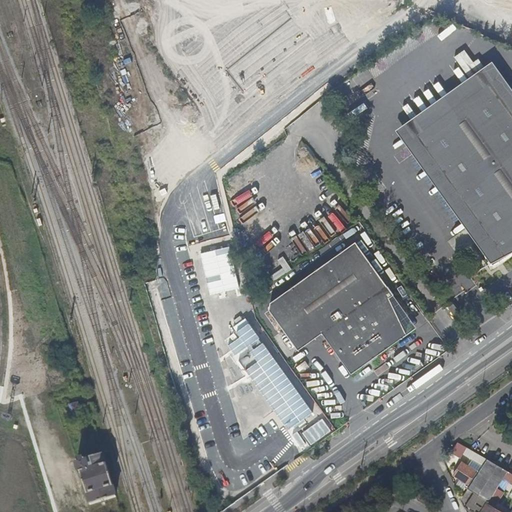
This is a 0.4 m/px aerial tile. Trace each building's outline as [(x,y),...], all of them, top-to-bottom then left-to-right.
[(456,56),(468,74),(478,67),(466,49),(456,56)] [(420,134),(493,83),(505,74),(497,62),(400,131),(408,143),(420,134)] [(511,109),(511,83),(505,74),(493,83),(511,109)] [(511,109),(493,83),(420,134),(493,237),(481,245),(487,253),(494,263),(511,253),(511,109)] [(493,237),(420,134),(408,143),(481,245),(493,237)] [(327,187),(322,191),(332,202),(337,198),(327,187)] [(374,243),(369,235),(365,239),(370,246),(374,243)] [(383,287),(352,243),(351,243),(266,304),(265,312),(294,353),(318,335),(347,376),(388,347),(387,346),(405,332),(389,297),(390,297),(390,296),(384,287),(383,287)] [(511,253),(494,263),(487,253),(492,270),(511,255),(511,253)] [(413,329),(390,297),(389,297),(405,332),(387,346),(388,347),(413,329)] [(455,302),(448,307),(455,316),(461,311),(455,302)] [(70,404),(75,421),(83,418),(78,402),(70,404)] [(467,447),(458,442),(452,452),(461,457),(464,453),(467,447)] [(467,447),(464,453),(484,465),(488,459),(467,447)] [(87,494),(90,504),(116,496),(113,486),(106,463),(103,453),(85,458),(76,461),(80,472),(87,494)] [(226,483),(238,501),(286,467),(277,455),(255,471),(245,457),(231,467),(237,475),(226,483)] [(511,472),(494,462),(488,459),(484,465),(479,472),(470,485),(461,498),(464,506),(474,492),(487,500),(503,477),(511,482),(511,472)] [(453,474),(470,485),(479,472),(462,461),(453,474)] [(469,511),(479,511),(486,502),(487,500),(474,492),(464,506),(469,511)] [(502,511),(486,502),(479,511),(502,511)]
